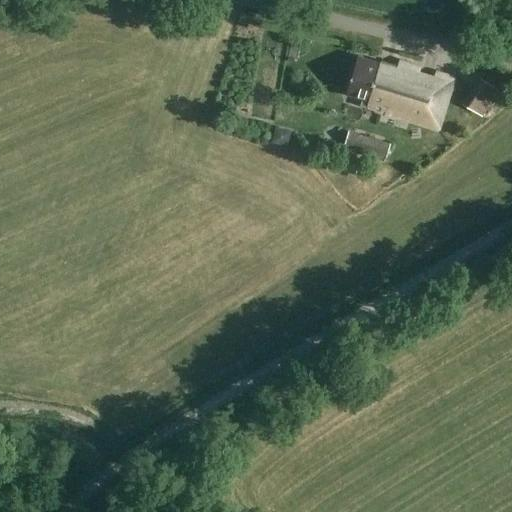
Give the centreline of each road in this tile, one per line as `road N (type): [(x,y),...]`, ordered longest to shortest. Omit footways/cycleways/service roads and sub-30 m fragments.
road 1 (unclassified): [(66,511),(145,445),(511,225)]
road 2 (unclassified): [(511,63),(240,0)]
road 3 (track): [(0,401),(79,415),(135,453)]
